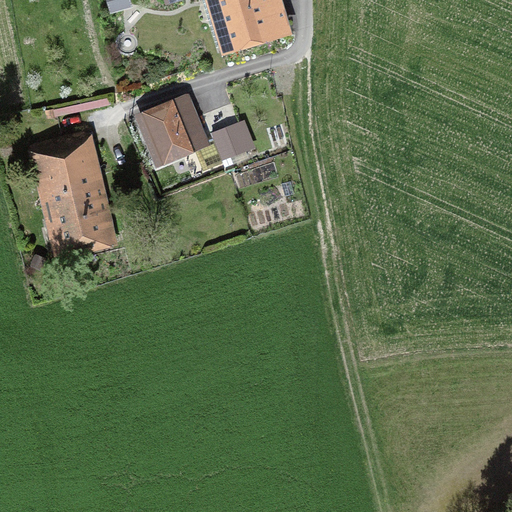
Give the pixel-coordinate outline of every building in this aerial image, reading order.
[(106,0),(111,13),(132,7),(129,0),(106,0)] [(204,0),(218,45),(229,42),(230,44),(287,27),(278,0),(204,0)] [(162,105),(143,113),(161,157),(204,139),(187,101),(164,111),(162,105)] [(212,133),(223,160),(249,150),(239,123),(212,133)] [(61,248),(109,237),(103,214),(99,215),(79,134),(32,145),(36,162),(44,160),(59,224),(55,225),(61,248)]
